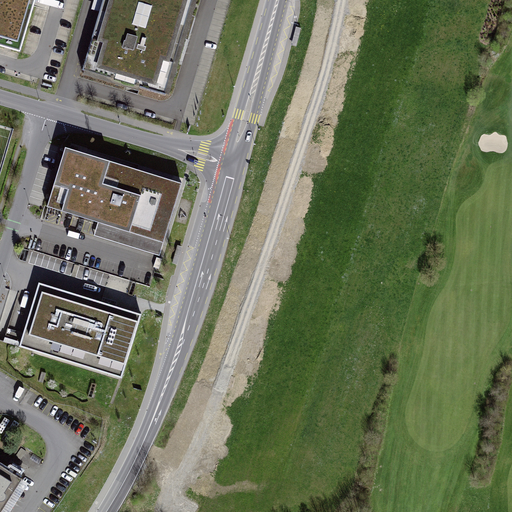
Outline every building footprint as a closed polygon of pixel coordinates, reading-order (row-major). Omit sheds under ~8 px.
[(35,0),(0,0),(0,47),(20,54),(35,0)] [(193,0),(104,0),(83,73),(165,98),(193,0)] [(301,28),(297,27),(292,45),(297,47),(301,28)] [(182,184),(66,148),(48,207),(164,242),(182,184)] [(177,245),(172,263),(177,265),(183,246),(177,245)] [(141,314),(39,285),(20,350),(123,379),(141,314)] [(5,342),(20,345),(23,331),(8,327),(5,342)] [(0,511),(1,511),(19,486),(0,473),(0,511)]
